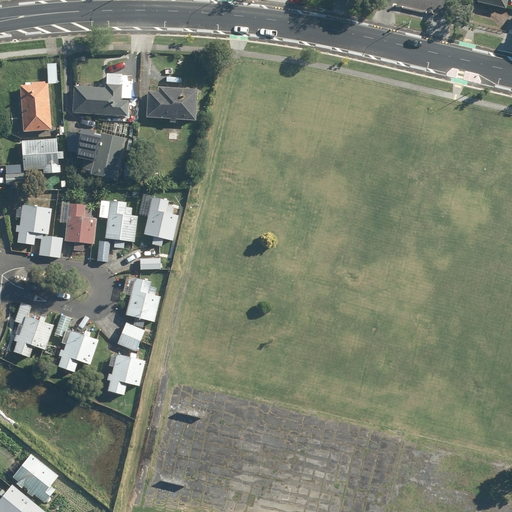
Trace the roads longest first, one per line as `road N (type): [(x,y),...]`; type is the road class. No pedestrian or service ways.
road 1 (secondary): [(511,74),(233,18),(153,13),(0,21)]
road 2 (residential): [(0,261),(82,268),(107,288),(101,306),(88,310),(0,291)]
